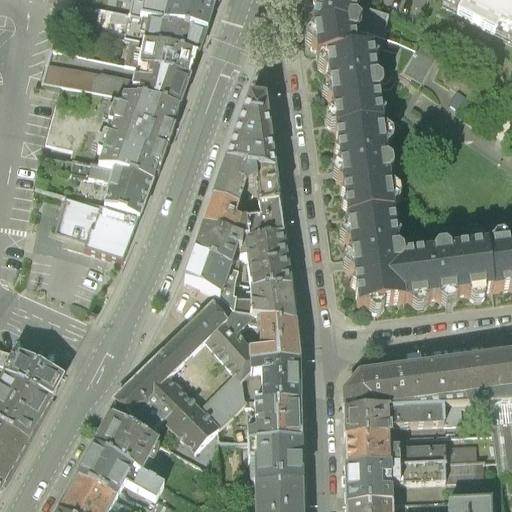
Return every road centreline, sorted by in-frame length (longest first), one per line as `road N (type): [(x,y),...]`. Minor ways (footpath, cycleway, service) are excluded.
road 1 (primary): [(25,511),(146,285),(253,0)]
road 2 (residential): [(316,357),(273,11),(259,0)]
road 3 (residential): [(316,357),(511,333)]
road 4 (residential): [(323,511),(316,357)]
